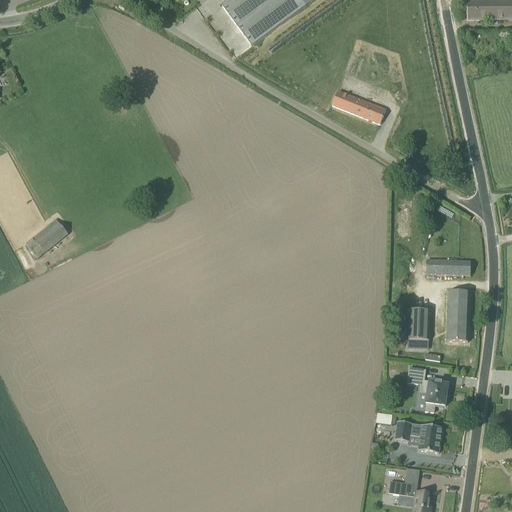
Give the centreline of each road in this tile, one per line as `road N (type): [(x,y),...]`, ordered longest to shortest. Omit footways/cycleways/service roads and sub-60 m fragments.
road 1 (unclassified): [(484,203),(464,204),(140,0)]
road 2 (tertiary): [(465,511),(493,267),(484,203)]
road 3 (tertiary): [(484,203),(443,0)]
